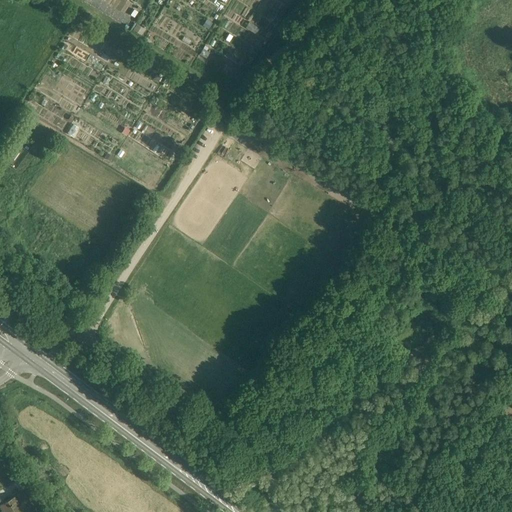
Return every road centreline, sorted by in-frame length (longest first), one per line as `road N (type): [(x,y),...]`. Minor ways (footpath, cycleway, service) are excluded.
road 1 (unclassified): [(82,341),(246,87),(350,0)]
road 2 (track): [(266,485),(511,271)]
road 3 (unclassified): [(277,511),(277,498),(209,431),(82,341)]
road 4 (primary): [(235,511),(25,353)]
